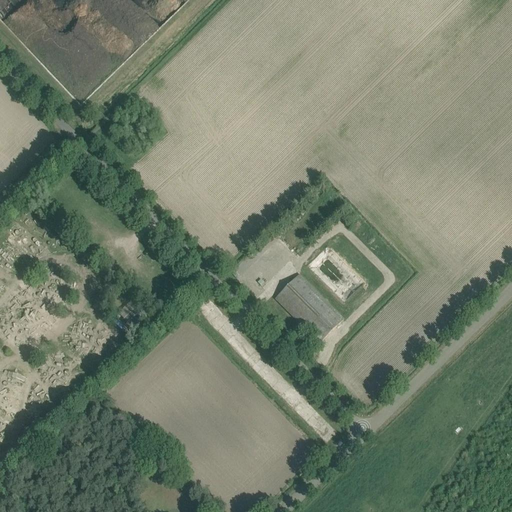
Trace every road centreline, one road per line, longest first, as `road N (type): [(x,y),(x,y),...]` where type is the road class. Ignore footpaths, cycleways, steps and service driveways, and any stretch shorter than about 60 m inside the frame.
road 1 (unclassified): [(0,62),(363,434)]
road 2 (unclassified): [(363,434),(511,290)]
